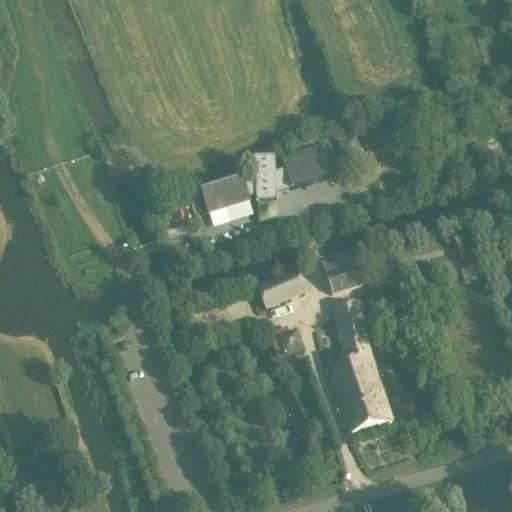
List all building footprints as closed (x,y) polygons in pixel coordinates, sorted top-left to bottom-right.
[(417,125),(416,126),(418,128),(422,134),(425,132),(427,131),(436,125),(431,116),(417,125)] [(246,186),(244,180),(202,193),(209,217),(251,203),(249,198),(256,196),(257,205),(277,204),(277,195),(291,190),(291,192),(338,178),(328,147),(282,161),(285,174),(276,176),(275,159),(255,160),(256,183),(246,186)] [(464,234),(444,241),(447,248),(455,245),(462,264),(473,260),(466,239),(464,234)] [(356,268),(352,255),(322,265),(326,278),(325,278),(332,298),(363,288),(357,268),(356,268)] [(266,312),(305,295),(297,275),(258,292),(266,312)] [(347,439),(390,425),(369,358),(358,307),(333,313),(344,368),(326,374),(347,439)] [(289,338),(286,330),(270,336),(276,356),(284,353),(285,358),(301,352),(296,336),(289,338)]
